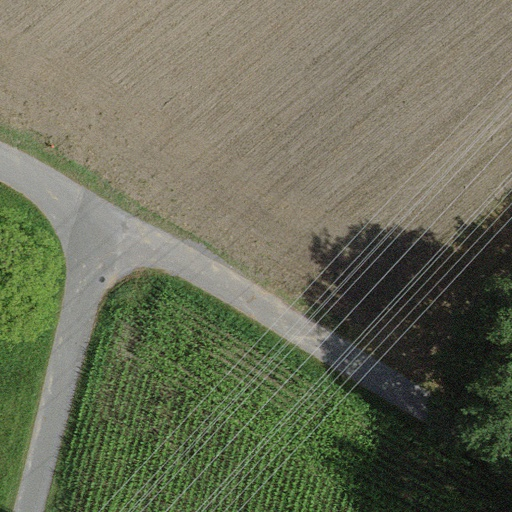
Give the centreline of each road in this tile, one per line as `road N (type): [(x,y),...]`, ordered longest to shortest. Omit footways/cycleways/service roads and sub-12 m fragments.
road 1 (track): [(94,214),(439,408),(511,437)]
road 2 (track): [(94,214),(21,511)]
